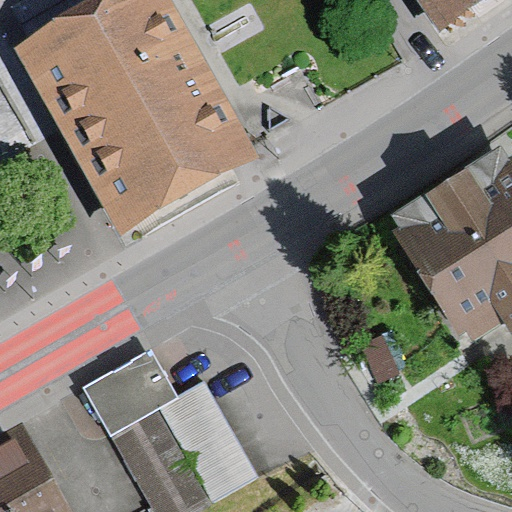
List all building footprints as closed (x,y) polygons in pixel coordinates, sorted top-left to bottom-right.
[(420,0),(444,35),(496,0),(420,0)] [(146,9),(42,67),(128,219),(231,161),(146,9)] [(390,213),(474,342),(511,317),(511,134),(390,213)] [(159,407),(174,399),(154,364),(93,398),(113,434),(111,435),(154,511),(197,511),(210,505),(155,409),(159,407)] [(258,478),(204,382),(174,399),(159,407),(214,503),(258,478)] [(55,511),(18,442),(0,451),(0,511),(55,511)]
